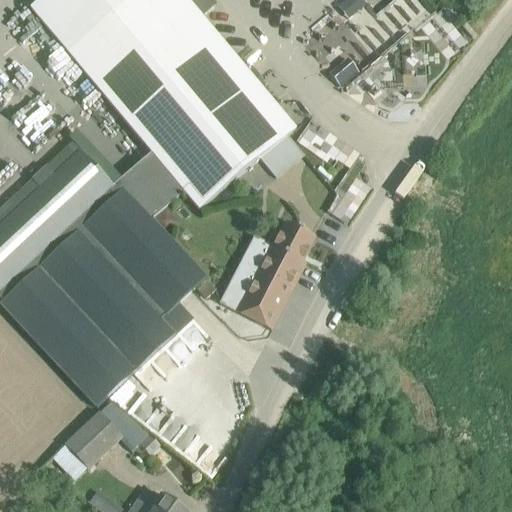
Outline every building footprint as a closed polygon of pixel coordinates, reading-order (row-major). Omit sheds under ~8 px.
[(209,49),(167,0),(132,0),(67,55),(152,156),(113,189),(103,198),(109,205),(123,192),(152,223),(167,210),(184,195),(198,212),(296,131),(220,40),(209,49)] [(366,6),(360,0),(348,0),(347,1),(358,13),(366,6)] [(359,76),(347,61),(338,69),(350,83),(359,76)] [(103,198),(113,189),(80,153),(0,227),(0,301),(2,304),(0,306),(97,410),(174,338),(159,321),(164,316),(166,318),(206,281),(164,237),(152,223),(123,192),(109,205),(103,198)] [(167,210),(152,223),(164,237),(179,225),(167,210)] [(235,314),(271,333),(305,267),(302,265),(315,240),(286,225),(273,250),(269,248),(235,314)] [(207,282),(196,292),(206,302),(216,292),(207,282)] [(179,310),(169,319),(197,348),(207,339),(179,310)] [(64,448),(87,473),(123,439),(101,414),(64,448)] [(118,511),(98,497),(91,506),(99,511),(118,511)] [(138,511),(134,509),(131,511),(181,511),(175,507),(161,497),(149,511),(138,511)]
